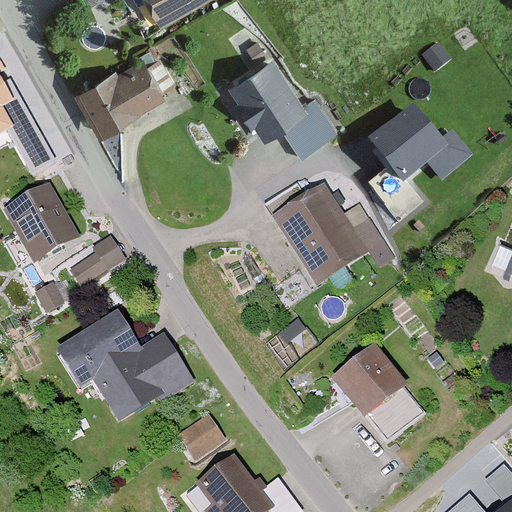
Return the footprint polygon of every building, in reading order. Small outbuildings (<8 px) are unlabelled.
[(145,0),(163,29),(212,0),(145,0)] [(251,31),(236,32),(236,53),(252,53),(251,31)] [(78,102),(101,141),(165,104),(141,64),(78,102)] [(229,96),(267,147),(282,135),(303,163),(340,135),(315,103),(305,110),(271,65),(229,96)] [(0,131),(11,125),(0,104),(11,98),(0,78),(0,131)] [(403,177),(383,193),(411,230),(439,209),(427,193),(448,177),(457,190),(484,169),(440,111),(385,153),(403,177)] [(273,225),(322,290),(386,242),(359,206),(342,218),(321,189),(273,225)] [(6,217),(38,268),(80,242),(47,191),(6,217)] [(72,275),(84,292),(127,263),(113,242),(94,255),(96,258),(72,275)] [(56,277),(36,286),(46,308),(66,299),(56,277)] [(96,385),(122,426),(194,382),(164,333),(139,348),(120,318),(60,355),(84,393),(96,385)] [(337,385),(371,423),(409,389),(376,351),(337,385)] [(181,442),(195,464),(226,444),(212,422),(181,442)] [(213,511),(271,511),(273,511),(233,463),(200,491),(216,510),(213,511)] [(511,511),(511,500),(497,511),(511,511)]
